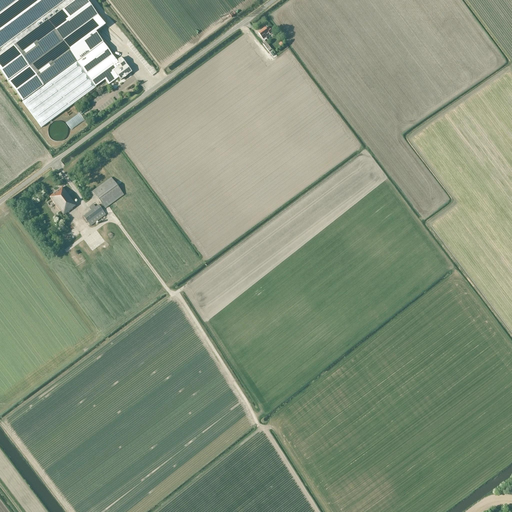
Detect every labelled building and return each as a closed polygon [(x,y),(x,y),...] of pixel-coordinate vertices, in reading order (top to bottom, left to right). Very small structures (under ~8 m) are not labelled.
[(0,0),(0,71),(22,102),(41,128),(82,98),(96,88),(95,87),(105,80),(108,85),(118,78),(120,80),(123,78),(124,78),(127,76),(126,76),(131,73),(128,68),(121,58),(116,62),(95,33),(105,26),(85,0),(0,0)] [(269,33),(270,35),(273,33),(270,28),(267,30),(265,28),(258,33),(264,40),(267,38),(266,36),(269,33)] [(269,52),(272,49),(266,42),(263,44),(269,52)] [(71,127),(84,117),(81,113),(68,122),(71,127)] [(104,208),(105,209),(124,195),(111,178),(92,191),(102,205),(100,207),(98,205),(95,207),(93,205),(89,208),(91,211),(83,217),(90,227),(106,215),(102,210),(104,208)] [(72,209),(76,206),(62,187),(49,197),(63,216),(72,209)]
